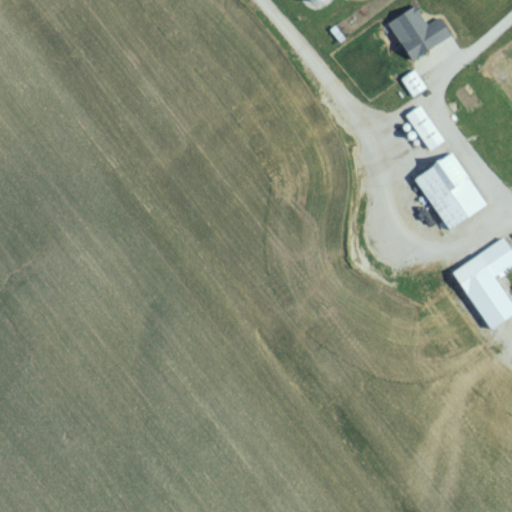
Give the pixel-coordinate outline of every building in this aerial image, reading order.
[(386,50),(396,71),(410,64),(413,72),(436,62),(423,34),(386,50)] [(422,97),(417,87),(411,90),(409,87),(405,89),(412,102),(422,97)] [(447,146),(422,112),(408,123),(420,139),(428,133),(441,151),(447,146)] [(504,205),(469,149),(414,184),(449,240),(504,205)] [(466,303),(511,276),(511,249),(508,244),(451,277),(466,303)] [(511,294),(503,301),(511,313),(511,294)]
